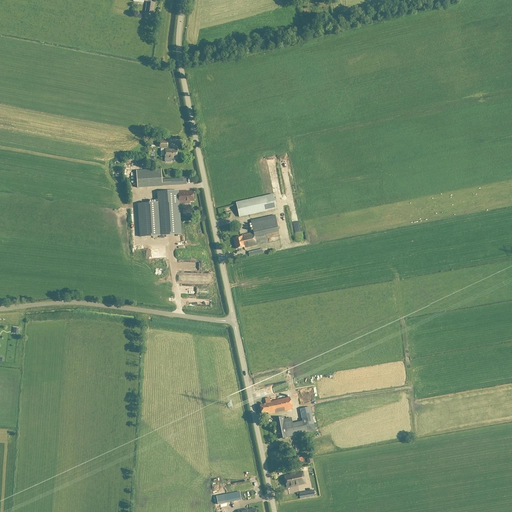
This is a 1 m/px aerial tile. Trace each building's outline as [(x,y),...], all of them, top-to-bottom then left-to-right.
[(152,15),(154,4),(146,3),(145,14),(152,15)] [(164,159),(176,159),(176,151),(164,151),(164,159)] [(140,238),(180,235),(177,191),(163,192),(163,201),(137,203),(140,238)] [(183,193),(183,191),(177,191),(178,205),(189,204),(189,202),(193,202),(192,192),(183,193)] [(276,209),(273,195),(235,203),(239,218),(276,209)] [(250,221),(253,234),(242,236),(242,237),(233,239),(235,250),(244,248),(244,249),(268,243),(266,235),(278,232),(274,216),(250,221)] [(292,409),(289,398),(270,402),(269,398),(264,399),(265,405),(260,406),(261,414),(267,413),(268,415),(292,409)] [(313,425),(310,408),(299,410),(302,423),(291,425),(290,420),(284,422),(283,417),(273,419),(277,440),(287,438),(287,437),(305,434),(303,427),(313,425)] [(286,488),(305,484),(302,473),(284,477),(286,488)] [(299,499),(314,497),(314,491),(298,493),(299,499)] [(241,500),(239,492),(223,495),(224,499),(221,499),(222,504),(241,500)]
